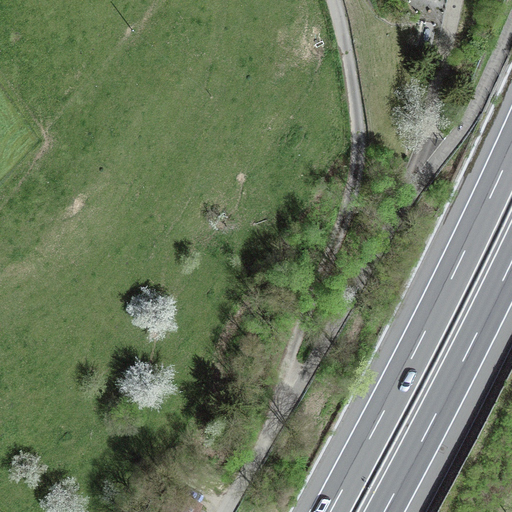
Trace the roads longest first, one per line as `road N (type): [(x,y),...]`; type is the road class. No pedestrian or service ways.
road 1 (track): [(283,401),(411,193),(470,114),(511,24)]
road 2 (motorway): [(511,149),(330,511)]
road 3 (motorway): [(384,511),(511,260)]
